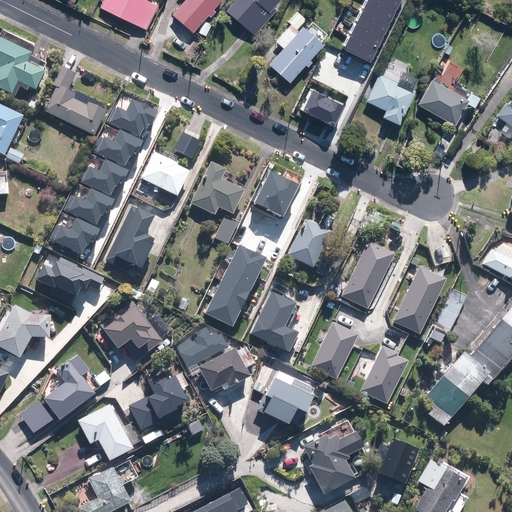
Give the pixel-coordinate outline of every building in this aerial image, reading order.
[(102,0),(99,7),(147,29),(158,5),(147,0),(102,0)] [(183,0),(172,14),(193,32),(208,15),(210,16),(215,11),(213,9),(221,0),(183,0)] [(234,0),(226,10),(255,35),(277,9),(274,6),(279,0),(234,0)] [(367,0),(363,10),(391,24),(397,10),(377,0),(367,0)] [(377,0),(397,10),(402,0),(377,0)] [(384,36),(391,24),(363,10),(356,22),(384,36)] [(283,48),(269,63),(288,81),(322,42),(302,25),(298,30),(297,29),(306,19),(298,11),(288,22),(290,24),(275,41),(283,48)] [(350,36),(378,50),(384,36),(356,22),(350,36)] [(378,50),(350,36),(343,49),(371,63),(378,50)] [(0,89),(15,97),(20,88),(27,92),(29,88),(36,91),(45,72),(27,64),(32,54),(0,39),(0,89)] [(44,112),(94,137),(107,112),(89,103),(87,106),(73,99),(75,95),(68,91),(76,75),(60,67),(51,85),(56,88),(44,112)] [(383,117),(400,124),(416,90),(379,73),(366,101),(386,110),(383,117)] [(456,122),(462,125),(465,119),(460,116),(469,99),(431,79),(417,104),(455,125),(456,122)] [(466,91),(478,98),(482,91),(470,84),(466,91)] [(346,107),(313,91),(303,111),(336,127),(346,107)] [(26,106),(37,111),(41,104),(30,98),(26,106)] [(506,102),(496,115),(511,125),(511,98),(509,104),(506,102)] [(115,106),(107,122),(139,137),(144,127),(149,129),(158,111),(134,99),(128,112),(115,106)] [(0,154),(4,156),(23,117),(0,105),(0,154)] [(100,136),(93,152),(124,167),(129,157),(135,159),(143,141),(119,129),(113,142),(100,136)] [(201,141),(183,132),(174,150),(192,158),(201,141)] [(5,159),(19,165),(23,155),(10,148),(5,159)] [(177,197),(178,196),(185,181),(189,173),(176,166),(177,165),(154,153),(141,179),(177,197)] [(90,167),(83,182),(111,196),(116,186),(121,188),(130,170),(106,159),(100,172),(90,167)] [(190,204),(215,216),(218,209),(233,216),(245,192),(222,180),(226,171),(211,163),(190,204)] [(299,185),(270,171),(254,202),(283,217),(299,185)] [(0,195),(8,195),(7,185),(0,185),(0,195)] [(71,195),(64,210),(96,225),(100,215),(106,218),(115,199),(91,188),(85,201),(71,195)] [(127,271),(130,265),(139,269),(153,240),(144,236),(153,218),(131,208),(106,261),(127,271)] [(40,217),(44,223),(51,217),(47,212),(40,217)] [(214,238),(228,245),(239,224),(224,217),(214,238)] [(57,225),(49,240),(81,256),(86,246),(92,248),(100,230),(76,219),(70,231),(57,225)] [(286,256),(313,269),(331,233),(304,220),(286,256)] [(117,238),(111,234),(107,241),(113,245),(117,238)] [(239,244),(205,313),(233,326),(267,258),(239,244)] [(350,246),(350,290),(378,290),(378,266),(386,266),(386,246),(350,246)] [(481,264),(511,281),(511,257),(491,246),(481,264)] [(319,266),(325,270),(331,260),(325,256),(319,266)] [(103,277),(60,257),(55,269),(45,264),(38,279),(54,287),(55,285),(77,295),(81,287),(85,289),(87,285),(97,290),(103,277)] [(383,309),(415,324),(427,300),(432,302),(439,286),(407,271),(396,296),(390,293),(383,309)] [(317,279),(304,273),(299,284),(312,290),(317,279)] [(145,289),(154,294),(159,283),(150,279),(145,289)] [(432,326),(449,333),(467,296),(450,288),(432,326)] [(272,291),(251,333),(289,352),(299,333),(285,326),(296,303),(272,291)] [(177,307),(185,311),(190,302),(181,298),(177,307)] [(162,342),(133,302),(100,326),(117,350),(123,345),(135,361),(162,342)] [(30,315),(14,306),(0,330),(0,348),(8,353),(18,359),(30,338),(49,339),(49,336),(51,316),(30,315)] [(418,405),(443,427),(487,376),(492,381),(511,358),(511,307),(469,358),(463,353),(418,405)] [(336,380),(357,335),(332,323),(311,368),(336,380)] [(176,345),(189,368),(229,346),(222,334),(218,336),(216,332),(211,335),(207,328),(176,345)] [(407,361),(397,356),(398,354),(382,346),(360,391),(386,404),(407,361)] [(212,392),(226,384),(228,388),(249,377),(234,349),(199,369),(212,392)] [(42,399),(58,420),(81,403),(85,400),(94,394),(81,376),(87,371),(76,356),(69,361),(68,360),(54,370),(64,383),(42,399)] [(0,367),(0,390),(9,372),(0,367)] [(110,378),(103,369),(93,378),(100,386),(110,378)] [(154,394),(129,407),(141,430),(158,421),(157,420),(176,410),(175,407),(187,401),(174,376),(165,380),(162,374),(147,381),(154,394)] [(314,397),(274,378),(258,410),(288,425),(297,407),(307,412),(314,397)] [(53,420),(40,401),(21,414),(34,433),(53,420)] [(98,441),(110,462),(133,450),(109,405),(78,422),(90,445),(98,441)] [(198,419),(185,425),(190,436),(203,430),(198,419)] [(309,467),(324,496),(355,480),(345,461),(350,459),(348,456),(364,448),(356,433),(339,441),(337,436),(328,441),(326,437),(304,448),(313,465),(309,467)] [(394,438),(380,472),(405,483),(419,449),(394,438)] [(427,488),(414,509),(418,511),(458,511),(466,499),(458,495),(465,481),(429,460),(417,482),(427,488)] [(78,511),(114,511),(131,503),(112,467),(88,480),(98,500),(78,511)] [(239,488),(192,511),(238,511),(237,509),(248,504),(239,488)] [(282,494),(262,497),(265,511),(271,511),(284,510),(282,494)] [(351,511),(345,500),(320,511),(351,511)]
